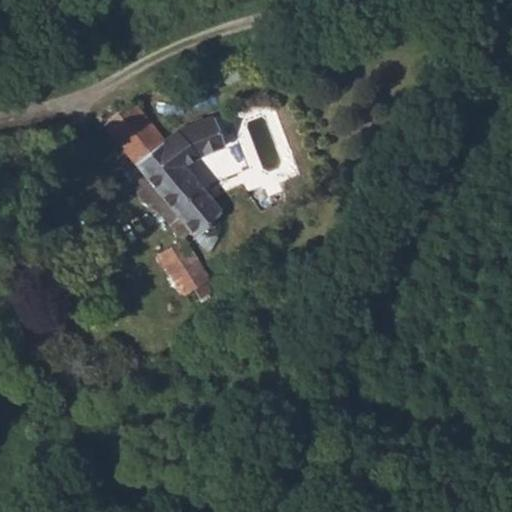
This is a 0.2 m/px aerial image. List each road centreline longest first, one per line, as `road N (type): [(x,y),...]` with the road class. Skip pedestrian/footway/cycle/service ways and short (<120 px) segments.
road 1 (track): [(415,0),(260,21),(192,41),(120,76)]
road 2 (unclassified): [(120,76),(0,123)]
